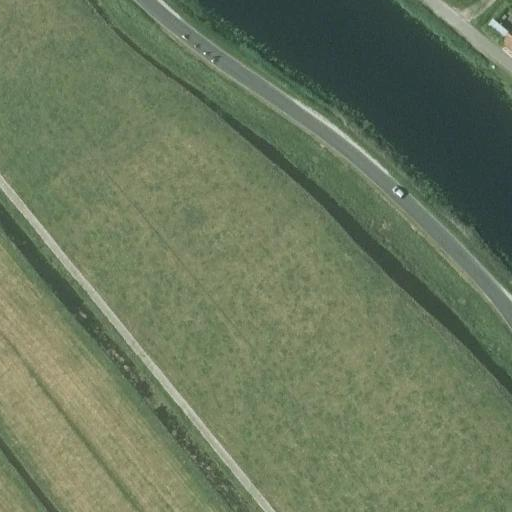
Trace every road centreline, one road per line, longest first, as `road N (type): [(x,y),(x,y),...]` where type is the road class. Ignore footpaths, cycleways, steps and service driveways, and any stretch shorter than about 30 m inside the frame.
road 1 (tertiary): [(511,312),(336,141),(146,0)]
road 2 (track): [(267,511),(0,183)]
